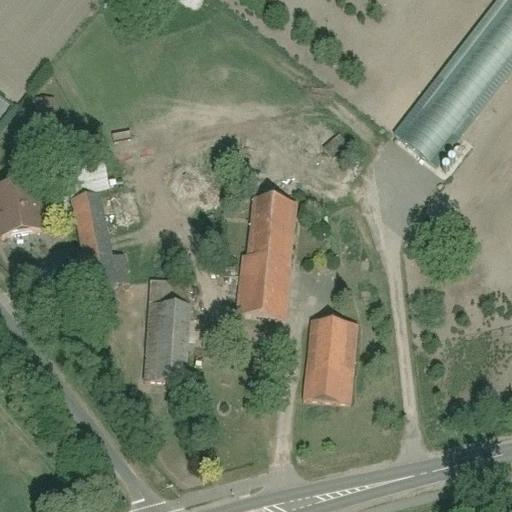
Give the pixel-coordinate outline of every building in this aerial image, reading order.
[(340,139),(327,156),(349,173),(362,155),(340,139)] [(102,162),(59,171),(87,299),(130,290),(102,162)] [(31,189),(0,193),(0,246),(38,242),(31,189)] [(245,206),(235,326),(285,331),(295,210),(245,206)] [(186,317),(147,315),(143,387),(182,389),(186,317)] [(309,329),(301,408),(348,413),(356,333),(309,329)]
